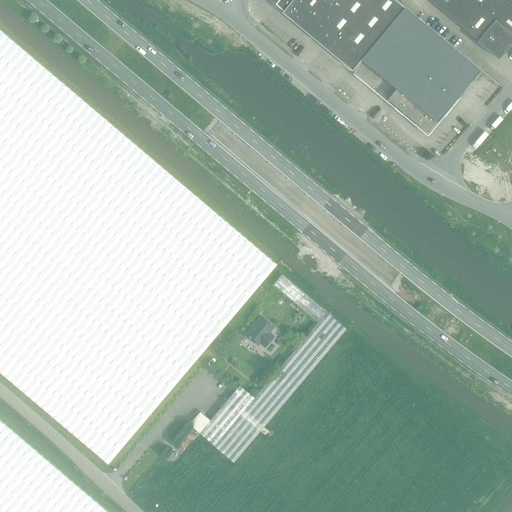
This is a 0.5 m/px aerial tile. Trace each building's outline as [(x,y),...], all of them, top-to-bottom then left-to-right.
[(310,35),(312,36),(341,0),(277,0),(275,3),(311,34),(310,35)] [(404,7),(396,0),(341,0),(312,36),(352,70),(361,58),(404,7)] [(511,0),(430,0),(498,56),(511,39),(511,0)] [(480,70),(404,7),(361,58),(396,88),(387,99),(427,132),(444,111),(445,111),(480,70)] [(0,372),(17,387),(108,464),(277,264),(0,29),(0,372)] [(254,397),(214,445),(234,462),(264,427),(346,329),(346,328),(281,274),(273,285),(318,322),(282,364),(254,397)] [(265,347),(274,336),(269,332),(274,327),(262,316),(246,334),(259,345),(260,343),(265,347)] [(220,335),(216,341),(221,345),(225,340),(220,335)] [(190,424),(190,425),(199,433),(214,445),(254,397),(240,385),(225,403),(210,420),(200,412),(197,416),(190,424)] [(0,511),(108,511),(5,424),(5,423),(0,418),(0,511)] [(168,458),(174,463),(177,459),(171,454),(168,458)]
